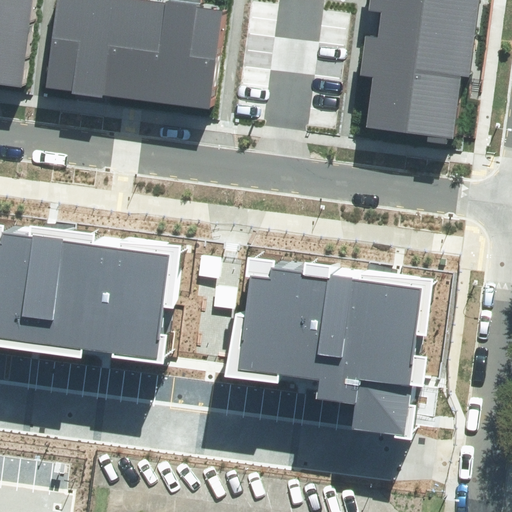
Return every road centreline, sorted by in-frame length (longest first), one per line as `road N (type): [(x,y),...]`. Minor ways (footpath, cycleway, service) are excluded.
road 1 (residential): [(0,135),(511,203)]
road 2 (residential): [(511,238),(477,511)]
